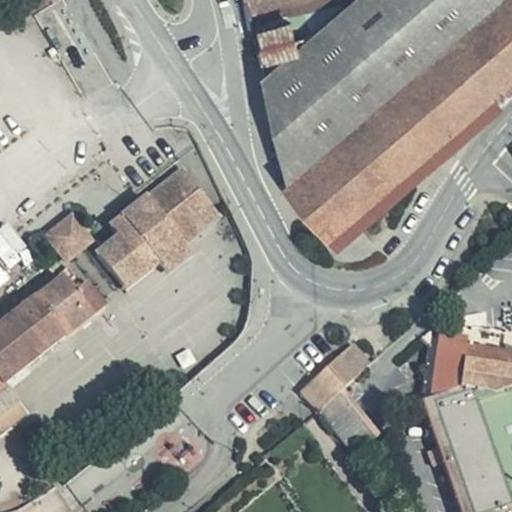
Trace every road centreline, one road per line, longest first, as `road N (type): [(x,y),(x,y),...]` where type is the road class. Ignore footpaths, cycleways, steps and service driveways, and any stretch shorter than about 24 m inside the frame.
road 1 (tertiary): [(164,51),(245,179),(277,248),(310,281)]
road 2 (tertiary): [(310,281),(353,288),(384,282),(411,262),(478,163)]
road 3 (unknown): [(202,409),(63,511)]
road 4 (residential): [(202,409),(304,309),(310,281)]
